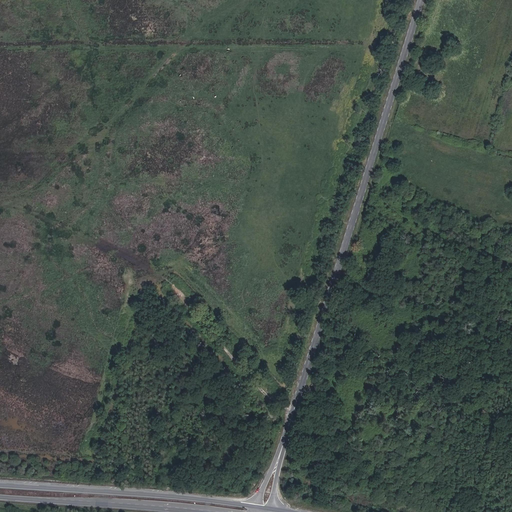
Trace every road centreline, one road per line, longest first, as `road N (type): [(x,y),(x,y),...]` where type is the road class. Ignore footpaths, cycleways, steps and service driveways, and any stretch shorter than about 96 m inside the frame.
road 1 (tertiary): [(422,0),(264,508)]
road 2 (secondary): [(264,508),(0,485)]
road 3 (secondary): [(0,497),(216,511)]
